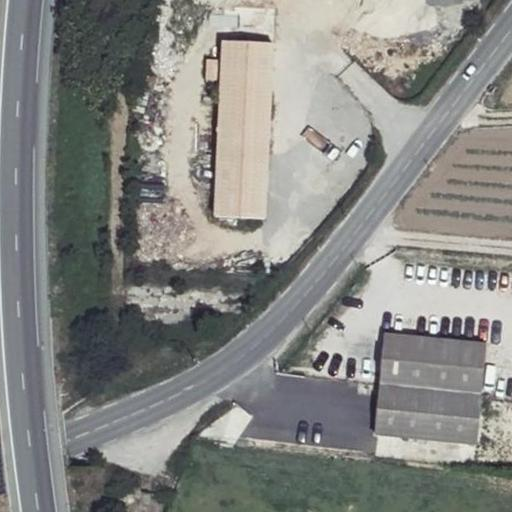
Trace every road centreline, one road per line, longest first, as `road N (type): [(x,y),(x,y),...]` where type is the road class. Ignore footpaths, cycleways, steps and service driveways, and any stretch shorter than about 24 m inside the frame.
road 1 (tertiary): [(0,466),(144,411),(238,361),(313,287),(511,33)]
road 2 (motorway): [(39,511),(17,286),(27,0)]
road 3 (unknown): [(238,361),(266,408),(310,422),(383,428)]
road 4 (track): [(511,246),(354,234)]
